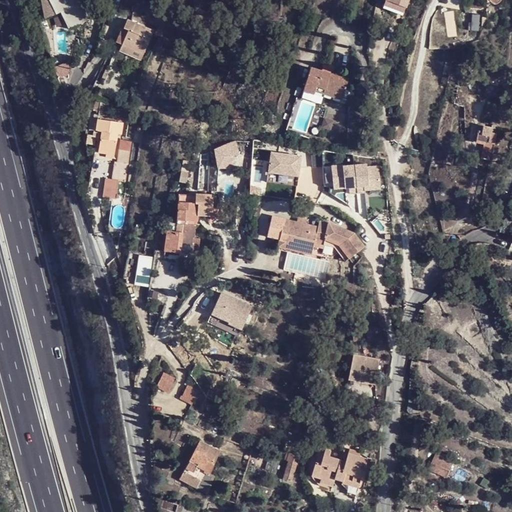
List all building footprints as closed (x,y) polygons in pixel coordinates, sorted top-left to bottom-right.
[(69,28),(87,19),(78,2),(76,3),(74,0),(41,0),(44,17),(58,12),(60,11),(69,28)] [(121,45),(144,55),(154,31),(127,20),(124,29),(127,31),(121,45)] [(119,51),(142,60),(144,55),(121,45),(119,51)] [(318,87),(344,94),(348,81),(309,69),(303,91),(316,95),(317,91),(318,87)] [(485,95),(499,98),(502,84),(487,81),(485,95)] [(317,91),(343,99),(344,94),(318,87),(317,91)] [(144,122),(145,116),(142,115),(137,113),(135,119),(144,122)] [(98,152),(107,153),(114,155),(117,134),(121,134),(122,123),(97,120),(95,131),(101,132),(98,152)] [(482,159),(491,161),(497,134),(491,133),(492,128),(483,126),(483,127),(481,127),(480,132),(479,132),(476,143),(485,145),(482,159)] [(300,158),(270,152),(266,173),(296,178),(300,158)] [(107,175),(105,194),(119,196),(122,177),(127,178),(129,160),(116,158),(114,176),(107,175)] [(198,191),(198,203),(177,202),(175,233),(165,233),(163,252),(179,253),(190,253),(198,253),(199,239),(193,238),(194,224),(196,224),(197,213),(212,214),(212,197),(210,197),(210,192),(198,191)] [(300,216),(299,223),(307,224),(308,217),(300,216)] [(320,226),(307,224),(299,223),(285,221),(281,242),(317,248),(318,243),(327,244),(328,238),(343,241),(357,255),(370,242),(356,229),(332,221),(321,219),(320,226)] [(352,259),(357,255),(343,241),(328,238),(327,244),(339,246),(352,259)] [(316,258),(317,248),(281,242),(280,252),(316,258)] [(252,308),(221,294),(207,323),(238,337),(252,308)] [(380,361),(355,355),(351,374),(375,380),(380,361)] [(162,373),(155,388),(168,394),(175,380),(162,373)] [(205,395),(189,387),(182,401),(198,409),(205,395)] [(183,471),(200,480),(207,484),(212,476),(206,473),(218,451),(199,441),(183,471)] [(330,453),(322,450),(317,464),(316,464),(312,476),(330,481),(331,478),(336,479),(341,462),(329,458),(330,453)] [(346,464),(341,462),(336,479),(360,486),(365,469),(357,467),(360,459),(348,455),(346,464)] [(428,469),(447,477),(452,465),(434,456),(428,469)] [(200,480),(183,471),(179,479),(195,488),(200,480)]
